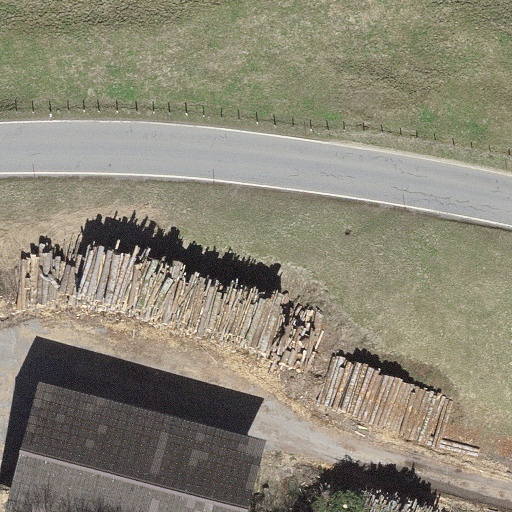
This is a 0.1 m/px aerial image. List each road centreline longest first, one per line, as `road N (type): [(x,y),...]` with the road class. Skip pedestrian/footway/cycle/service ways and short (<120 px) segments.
road 1 (track): [(0,372),(211,411),(511,493)]
road 2 (tertiary): [(0,148),(200,152),(511,200)]
